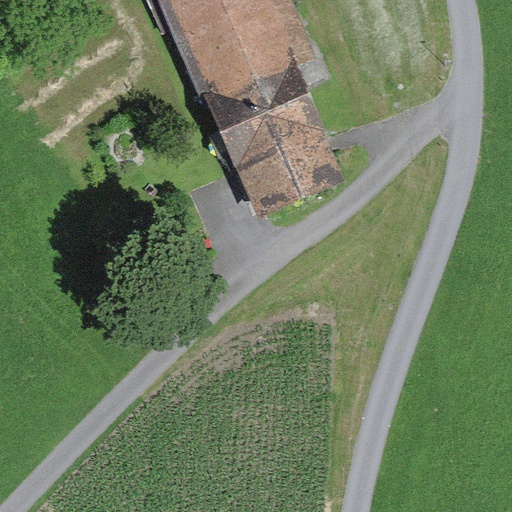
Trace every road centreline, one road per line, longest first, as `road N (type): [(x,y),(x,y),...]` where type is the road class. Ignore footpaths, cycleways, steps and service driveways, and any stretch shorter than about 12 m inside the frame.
road 1 (unclassified): [(477,87),(343,206),(149,359),(14,511)]
road 2 (unclassified): [(477,87),(468,175),(402,349),(358,511)]
